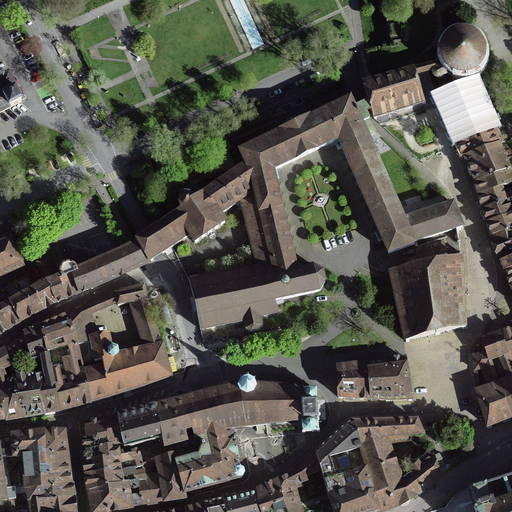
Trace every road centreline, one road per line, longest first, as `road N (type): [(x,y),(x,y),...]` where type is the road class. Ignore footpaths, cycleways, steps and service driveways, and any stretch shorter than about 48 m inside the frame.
road 1 (residential): [(107,160),(355,47)]
road 2 (residential): [(25,0),(107,160)]
road 3 (residential): [(44,188),(53,227),(26,270),(0,283)]
